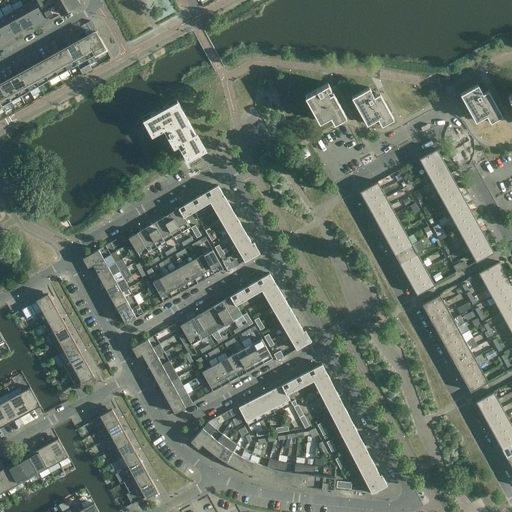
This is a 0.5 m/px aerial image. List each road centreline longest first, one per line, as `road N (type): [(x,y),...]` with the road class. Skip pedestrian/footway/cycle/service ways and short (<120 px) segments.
road 1 (residential): [(511,499),(345,190),(348,181),(443,133)]
road 2 (residential): [(411,497),(388,507),(279,496),(214,475)]
road 3 (residential): [(277,253),(114,343)]
road 4 (residential): [(166,434),(326,342)]
road 5 (residential): [(411,497),(326,342)]
road 6 (residential): [(70,260),(78,245),(212,172)]
road 7 (residential): [(0,449),(132,375)]
road 8 (residential): [(508,238),(443,133)]
